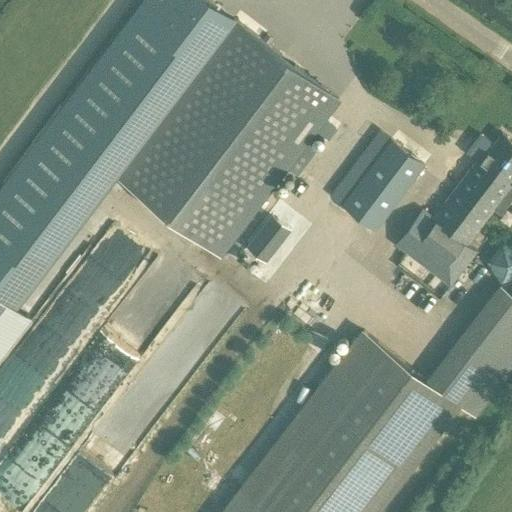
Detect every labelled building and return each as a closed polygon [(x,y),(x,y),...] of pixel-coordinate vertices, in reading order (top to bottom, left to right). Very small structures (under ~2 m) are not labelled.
[(211,0),(144,0),(0,189),(0,288),(217,4),(211,0)] [(339,97),(278,52),(234,18),(116,175),(221,254),(339,97)] [(331,194),(376,228),(425,163),(380,129),(331,194)] [(423,209),(397,243),(450,285),(478,249),(468,242),(495,207),(501,212),(511,198),(504,193),(511,181),(511,137),(503,130),(490,146),(482,140),(472,153),(478,158),(433,216),(423,209)] [(264,259),(285,224),(262,210),(240,245),(264,259)] [(504,281),(511,278),(511,242),(505,240),(490,260),(504,281)] [(0,353),(30,316),(0,292),(0,353)] [(374,511),(459,402),(364,329),(242,488),(223,511),(374,511)]
